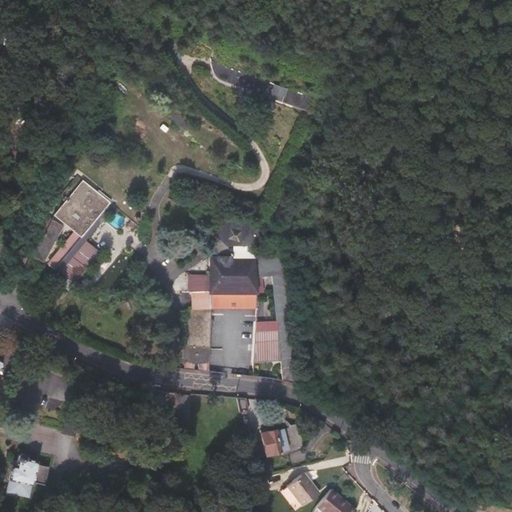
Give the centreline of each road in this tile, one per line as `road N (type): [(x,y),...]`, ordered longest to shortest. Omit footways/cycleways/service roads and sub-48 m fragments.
road 1 (unclassified): [(179,378),(175,294),(153,242),(159,192),(182,170),(241,187),(258,187),(266,177),(266,160),(191,84),(187,66),(205,65)]
road 2 (residential): [(361,435),(292,396),(179,378)]
road 3 (residential): [(179,378),(126,372),(5,308)]
road 4 (residential): [(460,511),(361,435)]
